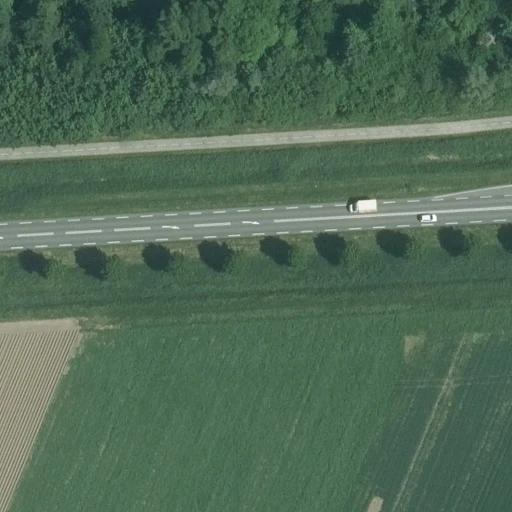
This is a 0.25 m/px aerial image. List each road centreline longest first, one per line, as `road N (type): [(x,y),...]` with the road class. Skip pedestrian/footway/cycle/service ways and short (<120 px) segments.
road 1 (primary): [(0,236),(290,220)]
road 2 (primary): [(511,203),(290,220)]
road 3 (primary): [(290,220),(511,212)]
